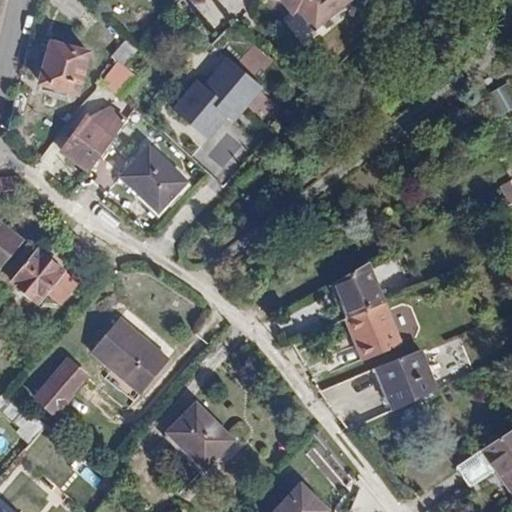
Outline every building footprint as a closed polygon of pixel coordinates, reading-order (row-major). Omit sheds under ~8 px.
[(280,0),(282,0),(293,14),(299,9),(316,30),(352,0),(280,0)] [(41,83),(78,93),(87,53),(50,44),(41,83)] [(200,75),(172,107),(208,139),(230,115),(237,121),(266,87),(231,56),(208,82),(200,75)] [(137,78),(124,68),(108,87),(119,98),(137,78)] [(501,115),(511,108),(511,88),(508,82),(488,94),(501,115)] [(64,149),(91,171),(128,124),(116,114),(106,127),(91,115),(64,149)] [(222,136),(209,160),(225,169),(238,144),(222,136)] [(127,173),(158,204),(184,176),(155,146),(127,173)] [(184,176),(158,204),(164,210),(191,183),(184,176)] [(0,178),(0,192),(9,192),(9,178),(0,178)] [(9,178),(9,192),(19,191),(18,178),(9,178)] [(511,179),(497,186),(511,221),(511,179)] [(0,222),(0,266),(21,240),(0,222)] [(37,247),(11,278),(38,301),(46,291),(60,302),(76,281),(37,247)] [(355,315),(338,276),(306,294),(321,329),(352,316),(355,315)] [(109,365),(141,391),(167,359),(144,340),(146,337),(118,315),(91,349),(109,365)] [(325,359),(364,343),(352,316),(321,329),(313,332),(325,359)] [(369,356),(364,343),(325,359),(330,371),(334,370),(340,384),(353,379),(371,372),(365,358),(369,356)] [(76,390),(87,375),(68,359),(36,397),(55,413),(70,393),(71,395),(76,390)] [(371,417),(413,396),(395,361),(371,372),(353,379),(371,417)] [(134,400),(141,391),(109,365),(103,375),(134,400)] [(109,394),(87,375),(76,390),(98,407),(109,394)] [(0,392),(0,408),(33,436),(45,423),(4,387),(0,392)] [(173,431),(212,464),(239,433),(199,399),(173,431)] [(33,436),(23,448),(43,466),(65,440),(45,423),(33,436)] [(460,487),(511,452),(511,427),(510,424),(446,466),(460,487)] [(505,493),(511,488),(511,452),(460,487),(462,489),(489,471),(505,493)] [(101,471),(81,454),(70,466),(93,485),(97,484),(98,482),(95,479),(101,471)] [(120,480),(109,469),(105,474),(107,475),(117,484),(120,480)] [(110,493),(117,484),(107,475),(100,484),(110,493)] [(274,511),(315,511),(294,492),(274,511)]
